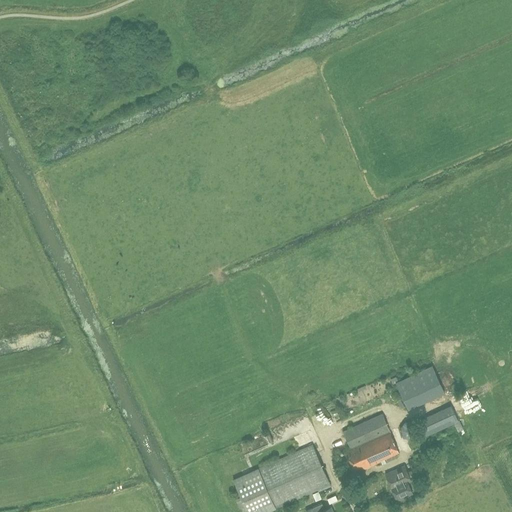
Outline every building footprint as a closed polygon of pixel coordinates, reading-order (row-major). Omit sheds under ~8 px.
[(433,370),(398,386),(410,410),(445,394),(433,370)] [(364,403),(365,408),(375,404),(373,399),(364,403)] [(382,414),(344,432),(351,449),(345,452),(354,473),(399,453),(390,432),(382,414)] [(305,444),(316,439),(313,431),(301,436),(305,444)] [(312,445),(258,469),(234,480),(241,495),(235,498),(240,508),(246,506),(248,511),(268,511),(330,484),(312,445)] [(412,481),(405,465),(386,474),(397,501),(413,494),(408,483),(412,481)] [(325,487),(318,490),(322,498),(329,495),(325,487)] [(305,503),(289,507),(289,511),(300,511),(307,510),(305,503)]
